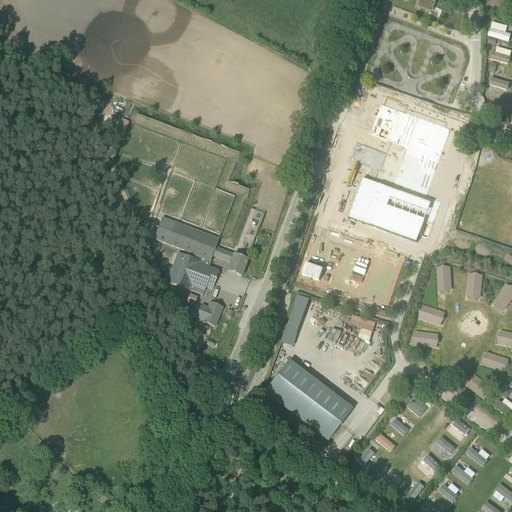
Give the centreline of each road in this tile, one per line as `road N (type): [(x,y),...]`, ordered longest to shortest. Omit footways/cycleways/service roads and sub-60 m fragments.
road 1 (secondary): [(221,390),(265,290),(364,0)]
road 2 (unclassified): [(381,511),(221,390)]
road 3 (secondary): [(144,511),(221,390)]
